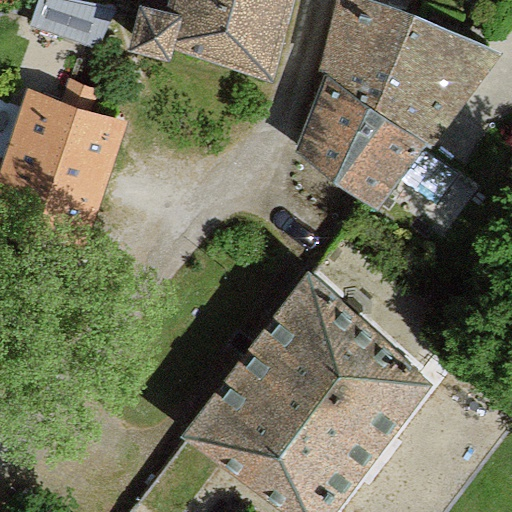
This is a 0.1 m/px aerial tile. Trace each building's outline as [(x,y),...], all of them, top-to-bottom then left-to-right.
[(38,0),(30,24),(83,42),(96,2),(91,0),(38,0)] [(272,67),(286,0),(172,0),(171,4),(155,0),(142,0),(136,29),(272,67)] [(504,45),(396,0),(343,0),(328,71),(297,147),(383,202),(504,45)] [(128,114),(31,84),(2,186),(99,219),(128,114)] [(331,511),(434,372),(307,262),(180,430),(292,511),(331,511)]
